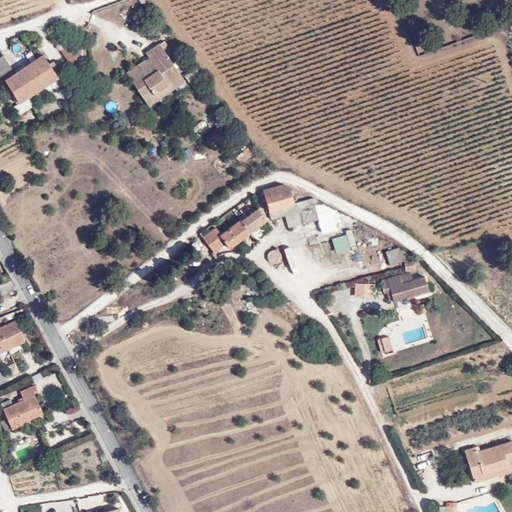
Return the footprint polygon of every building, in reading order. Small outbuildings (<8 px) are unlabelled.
[(89,48),(83,40),(68,50),(76,61),(84,56),(82,53),(89,48)] [(159,60),(155,63),(152,59),(134,71),(151,96),(160,90),(162,92),(177,82),(181,87),(192,80),(167,42),(153,51),(157,56),(159,60)] [(51,53),(22,73),(13,79),(28,102),(66,76),(51,53)] [(13,79),(22,73),(11,56),(0,63),(12,80),(13,79)] [(162,92),(160,90),(151,96),(156,104),(181,87),(177,82),(162,92)] [(269,205),(270,207),(281,204),(295,200),(292,191),(295,190),(296,190),(296,188),(295,186),(291,186),(290,182),(285,178),(263,186),(265,195),(261,196),(263,206),(269,205)] [(319,219),(313,196),(295,200),(281,204),(284,213),(288,228),(319,219)] [(313,196),(319,219),(323,232),(337,228),(331,207),(313,196)] [(284,213),(281,204),(270,207),(272,216),(284,213)] [(265,218),(258,207),(240,221),(238,219),(219,234),(214,228),(201,238),(212,252),(225,243),(229,246),(265,218)] [(317,223),(303,226),(306,238),(320,234),(317,223)] [(352,232),(331,237),(334,253),(355,248),(352,232)] [(401,248),(385,251),(388,263),(397,263),(395,255),(402,254),(401,248)] [(228,269),(235,267),(233,260),(226,261),(228,269)] [(406,262),(408,272),(417,270),(422,269),(422,263),(422,262),(416,263),(416,261),(406,262)] [(12,278),(6,268),(0,270),(0,274),(3,281),(12,278)] [(412,272),(389,279),(395,300),(396,303),(430,292),(426,277),(414,280),(412,272)] [(0,294),(17,288),(12,278),(3,281),(0,282),(0,294)] [(389,279),(382,281),(386,294),(389,293),(391,302),(395,300),(389,279)] [(185,302),(201,296),(199,290),(182,296),(185,302)] [(16,322),(2,328),(11,348),(25,342),(16,322)] [(0,352),(11,348),(2,328),(0,328),(0,352)] [(391,337),(388,338),(389,341),(387,342),(387,344),(385,344),(387,352),(394,349),(391,337)] [(28,419),(27,415),(45,405),(36,391),(40,389),(36,379),(17,388),(22,397),(7,405),(17,423),(28,419)] [(510,469),(511,468),(511,443),(481,453),(479,448),(465,452),(475,484),(485,481),(484,475),(509,467),(510,469)] [(511,473),(511,471),(510,469),(509,467),(484,475),(485,481),(511,473)]
